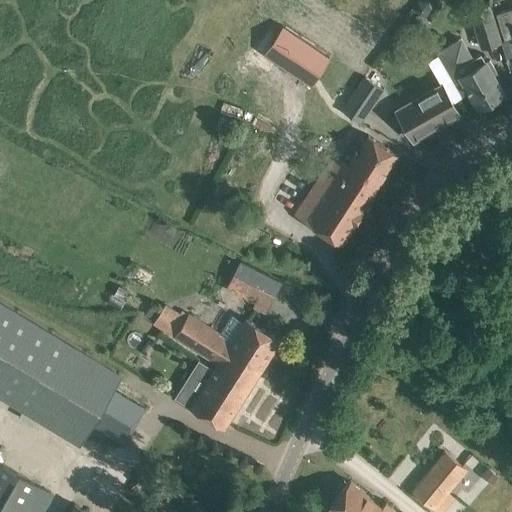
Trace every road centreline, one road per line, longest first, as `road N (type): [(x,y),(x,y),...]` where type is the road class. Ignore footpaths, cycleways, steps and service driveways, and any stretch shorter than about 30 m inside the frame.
road 1 (unclassified): [(267,511),(376,276),(435,185),(511,129)]
road 2 (track): [(366,296),(511,412)]
